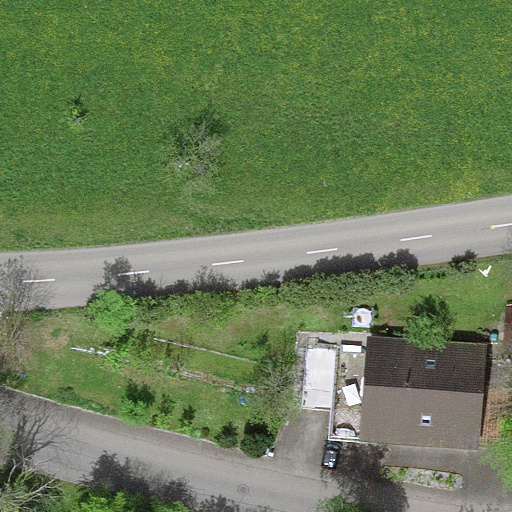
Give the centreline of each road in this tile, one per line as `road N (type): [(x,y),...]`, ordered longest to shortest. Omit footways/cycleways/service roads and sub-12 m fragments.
road 1 (tertiary): [(0,285),(109,282),(511,228)]
road 2 (residential): [(0,443),(276,511)]
